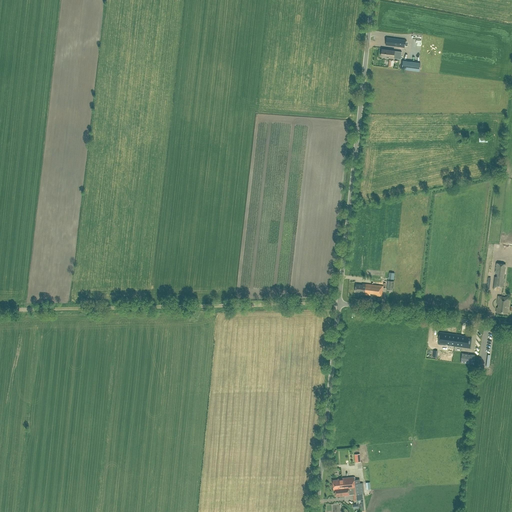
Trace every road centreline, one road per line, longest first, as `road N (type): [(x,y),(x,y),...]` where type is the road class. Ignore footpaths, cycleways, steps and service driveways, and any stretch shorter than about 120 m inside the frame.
road 1 (track): [(338,303),(0,309)]
road 2 (unclassified): [(338,303),(372,0)]
road 3 (unclassified): [(315,511),(338,303)]
road 4 (unclassified): [(511,327),(338,303)]
